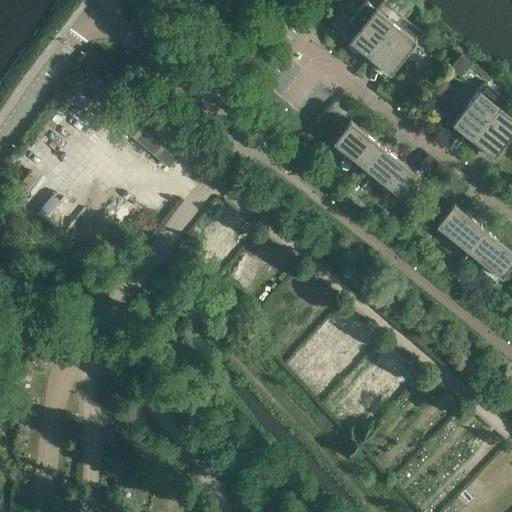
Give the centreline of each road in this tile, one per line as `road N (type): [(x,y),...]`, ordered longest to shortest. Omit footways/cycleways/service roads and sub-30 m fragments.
road 1 (residential): [(295,34),(511,210)]
road 2 (residential): [(269,157),(95,10)]
road 3 (unclassified): [(0,139),(95,10)]
